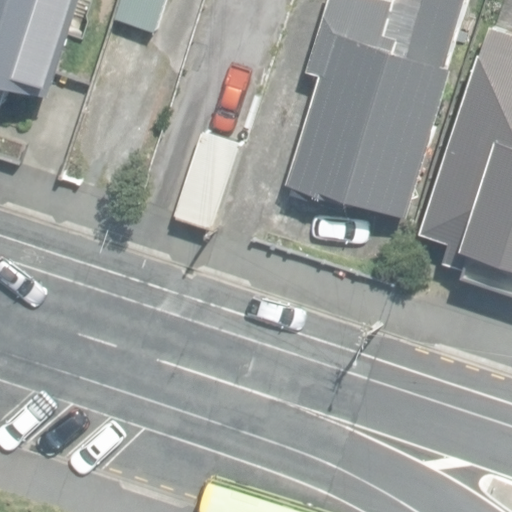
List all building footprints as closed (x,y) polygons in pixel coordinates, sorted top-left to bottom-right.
[(54,94),(84,0),(0,0),(0,123),(7,126),(21,83),(54,94)] [(122,0),(118,15),(164,28),(172,0),(122,0)] [(293,176),(414,214),(460,64),(451,61),(470,0),(333,0),(313,67),(326,71),(293,176)] [(469,271),(511,285),(511,26),(497,22),(488,50),(486,49),(427,229),(456,238),(448,261),(470,268),(469,271)] [(181,212),(220,225),(247,141),(208,128),(181,212)]
